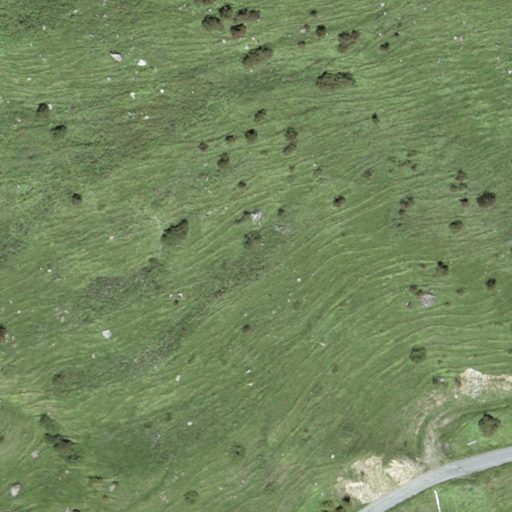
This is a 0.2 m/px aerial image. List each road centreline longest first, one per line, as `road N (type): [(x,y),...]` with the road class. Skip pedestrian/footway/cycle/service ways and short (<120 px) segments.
road 1 (track): [(511,454),(432,478),(371,511)]
road 2 (track): [(432,478),(437,433),(494,383)]
